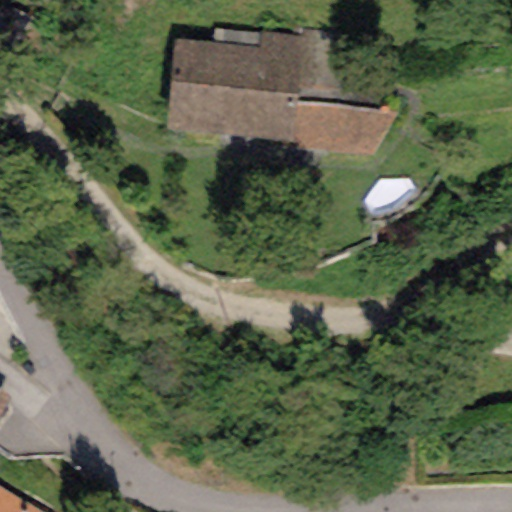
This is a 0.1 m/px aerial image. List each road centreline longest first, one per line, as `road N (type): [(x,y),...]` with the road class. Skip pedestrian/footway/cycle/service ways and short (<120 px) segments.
road 1 (tertiary): [(511,506),(248,506),(154,486),(124,468),(78,413),(0,265)]
road 2 (track): [(360,319),(511,227)]
